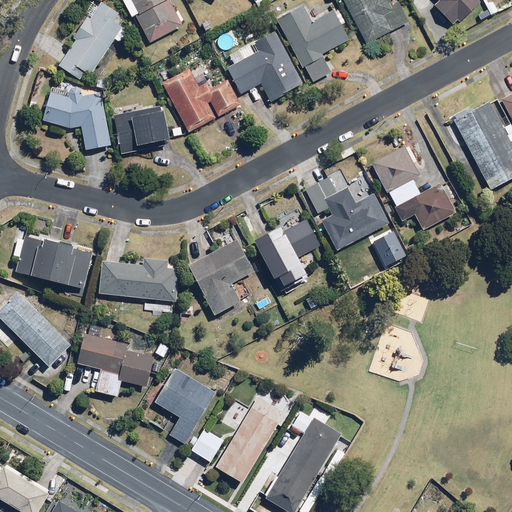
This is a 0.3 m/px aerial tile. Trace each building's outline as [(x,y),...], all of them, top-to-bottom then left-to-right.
[(100,0),(99,0),(58,65),(83,81),(89,72),(95,75),(125,27),(117,22),(122,14),(100,0)] [(138,15),(151,43),(185,26),(172,0),(122,0),(132,18),(138,15)] [(344,0),(367,43),(410,21),(398,0),(397,0),(389,5),(385,0),(344,0)] [(441,0),(436,5),(454,25),(459,20),(462,22),(484,2),(481,0),(441,0)] [(301,3),(277,16),(314,84),(333,73),(322,54),(352,38),(336,9),(312,22),(301,3)] [(210,16),(201,20),(206,33),(216,29),(210,16)] [(305,84),(275,29),(239,49),(244,58),(227,67),(242,95),(263,83),(273,101),(305,84)] [(214,87),(202,64),(165,82),(190,134),(242,109),(228,80),(214,87)] [(114,147),(102,93),(53,83),(44,120),(84,129),(89,152),(114,147)] [(488,97),(455,115),(493,187),(511,177),(511,142),(511,141),(511,125),(511,124),(504,127),(488,97)] [(143,103),(112,109),(122,154),(174,144),(166,103),(144,107),(143,103)] [(421,174),(404,144),(371,163),(388,193),(397,208),(405,221),(416,215),(424,230),(457,211),(441,183),(422,193),(414,178),(421,174)] [(357,202),(355,199),(349,186),(338,192),(330,177),(308,188),(321,215),(333,210),(335,214),(323,220),(338,249),(391,223),(376,192),(357,202)] [(282,226),(256,239),(283,290),(309,277),(299,259),(323,246),(309,219),(284,231),(282,226)] [(20,257),(17,271),(86,289),(95,253),(26,235),(25,239),(18,237),(13,255),(20,257)] [(256,273),(238,238),(189,264),(215,315),(243,301),(234,285),(256,273)] [(173,313),(175,301),(178,302),(181,270),(169,268),(170,260),(143,258),(143,266),(104,262),(101,294),(143,298),(146,298),(145,310),(173,313)] [(0,315),(19,335),(52,367),(73,346),(39,313),(19,293),(0,311),(0,315)] [(196,306),(185,303),(182,313),(194,316),(196,306)] [(127,347),(128,342),(105,336),(107,328),(87,323),(77,362),(103,368),(97,391),(121,397),(125,381),(148,387),(156,355),(127,347)] [(217,390),(176,368),(156,405),(181,419),(171,436),(187,444),(217,390)] [(245,482),(286,411),(260,396),(218,467),(245,482)] [(343,434),(315,417),(303,410),(293,426),(305,433),(267,496),(294,511),(295,511),(319,473),(326,478),(343,450),(336,446),(343,434)] [(226,439),(206,428),(194,451),(214,462),(226,439)] [(39,511),(51,493),(5,464),(0,473),(0,496),(26,511),(39,511)] [(81,511),(60,499),(51,511),(81,511)]
